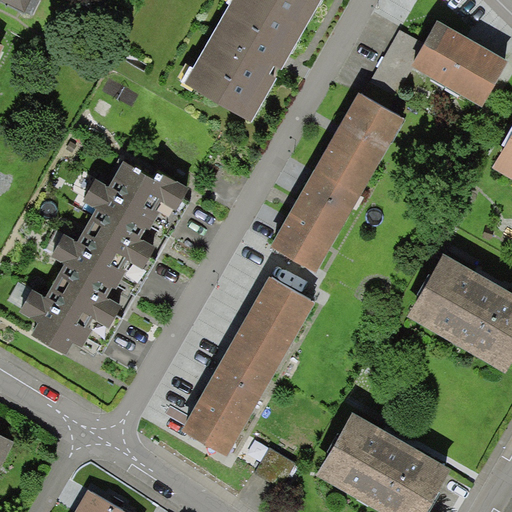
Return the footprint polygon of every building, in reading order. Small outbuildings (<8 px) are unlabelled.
[(2,0),(29,12),(34,0),(2,0)] [(241,0),(194,84),(249,116),(315,0),(241,0)] [(484,100),(507,58),(441,20),(417,62),(484,100)] [(276,247),(318,270),(404,118),(363,95),(276,247)] [(511,173),(511,136),(495,164),(511,173)] [(183,196),(122,162),(109,184),(98,177),(85,200),(96,207),(76,240),(66,234),(54,255),(65,261),(46,295),(33,287),(20,311),(36,320),(29,332),(66,353),(75,339),(95,350),(183,196)] [(507,365),(511,356),(511,290),(450,254),(416,312),(507,365)] [(189,423),(233,447),(316,300),(273,275),(189,423)] [(394,511),(417,511),(448,464),(355,407),(319,465),(394,511)] [(0,464),(13,438),(0,431),(0,464)] [(135,511),(92,487),(77,511),(135,511)]
